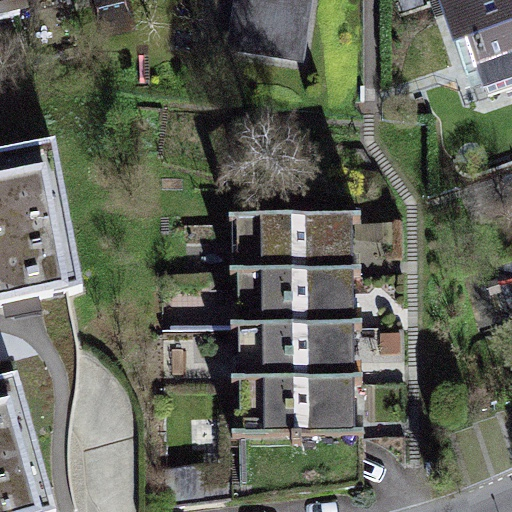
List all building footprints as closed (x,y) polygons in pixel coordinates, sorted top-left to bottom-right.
[(22,0),(0,0),(0,14),(25,9),(22,0)] [(323,0),(234,0),(227,56),(314,68),(323,0)] [(511,0),(436,0),(470,101),(511,86),(511,0)] [(0,299),(71,285),(48,166),(0,174),(0,299)] [(360,231),(242,231),(241,437),(360,437),(360,231)] [(0,400),(0,511),(43,511),(13,397),(0,400)]
